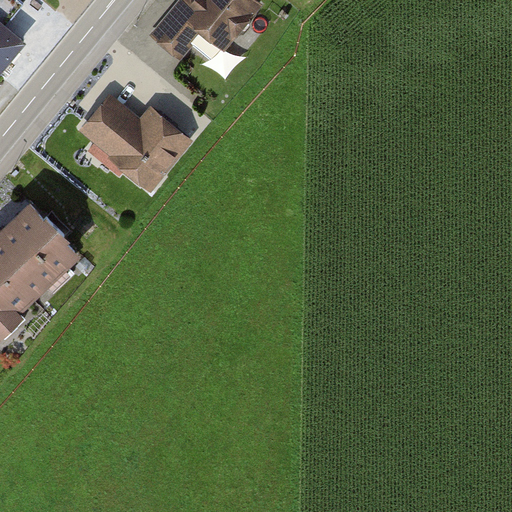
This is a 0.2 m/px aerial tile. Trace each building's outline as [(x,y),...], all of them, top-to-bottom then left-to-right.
[(24,4),(20,0),(0,0),(0,21),(6,26),(24,4)] [(197,16),(192,6),(184,0),(183,0),(156,34),(181,55),(202,28),(197,16)] [(250,15),(259,3),(255,0),(196,0),(192,6),(197,16),(202,28),(224,46),(234,35),(244,33),(252,25),(250,15)] [(6,26),(0,21),(0,68),(13,53),(23,41),(6,26)] [(141,122),(110,97),(85,129),(117,153),(141,122)] [(153,109),(141,122),(117,153),(114,156),(153,188),(162,178),(161,173),(189,140),(153,109)] [(0,222),(0,335),(84,258),(28,197),(0,222)]
